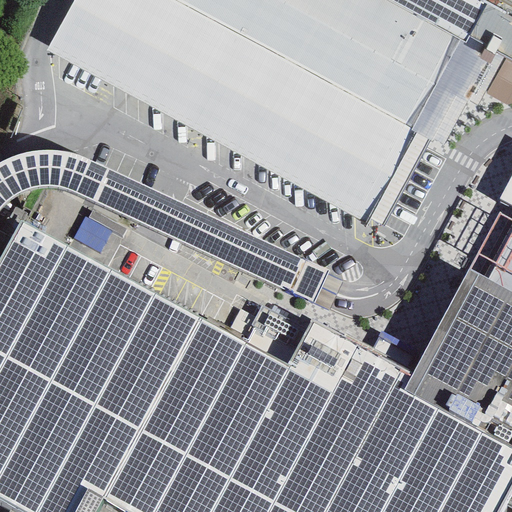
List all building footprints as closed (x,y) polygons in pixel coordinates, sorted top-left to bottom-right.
[(511,9),(494,0),(70,0),(45,47),(58,54),(367,216),(382,224),(388,213),(448,100),(454,90),(466,97),(494,45),(511,11),(511,9)] [(511,0),(494,0),(511,9),(511,11),(494,45),(511,54),(511,0)] [(0,210),(5,204),(15,197),(27,192),(40,189),(54,190),(71,194),(313,306),(327,275),(90,165),(78,159),(66,156),(51,154),(36,155),(19,158),(5,163),(0,166),(0,210)] [(511,214),(511,238),(483,291),(511,307),(511,182),(499,207),(511,214)] [(288,378),(20,235),(0,271),(0,511),(503,511),(511,496),(511,462),(402,403),(410,388),(311,335),(288,378)] [(511,307),(483,291),(468,283),(410,388),(402,403),(511,462),(511,307)]
